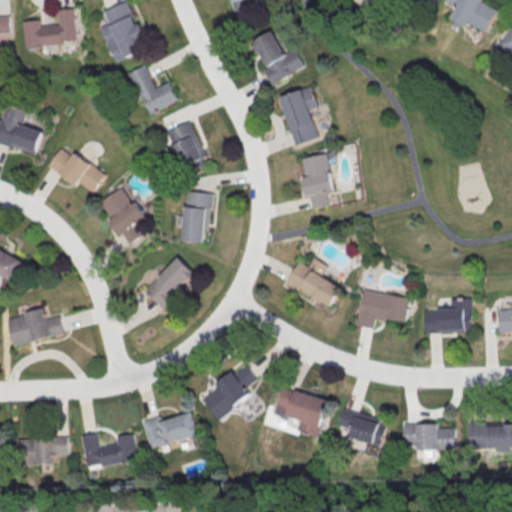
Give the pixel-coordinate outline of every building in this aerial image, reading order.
[(127,0),(104,10),(109,23),(100,26),(115,61),(142,50),(139,42),(145,40),(128,0),(127,0)] [(453,17),(488,32),(498,8),(482,1),(482,0),(447,0),(447,1),(457,5),(453,17)] [(23,20),(25,45),(75,42),(74,8),(57,9),(58,23),(40,24),(39,19),(23,20)] [(0,32),(10,32),(9,13),(0,13),(0,32)] [(511,28),(498,47),(511,57),(511,28)] [(272,83),(306,66),(296,48),(285,53),(273,30),(254,40),(268,68),(265,70),(272,83)] [(178,100),(169,81),(155,87),(145,65),(129,72),(148,114),(178,100)] [(281,95),(295,144),(319,137),(311,109),(319,106),(313,86),(281,95)] [(0,124),(0,141),(37,153),(44,130),(23,124),(28,110),(7,103),(0,124)] [(167,130),(186,173),(208,163),(189,121),(167,130)] [(95,191),(107,173),(74,152),(73,155),(61,147),(49,166),(77,184),(79,181),(95,191)] [(334,190),(328,152),(303,157),(306,176),(303,177),(306,196),(311,195),(313,208),(330,205),(327,191),(334,190)] [(100,201),(127,245),(143,235),(136,224),(145,218),(125,186),(100,201)] [(184,240),(208,241),(211,192),(186,191),(184,240)] [(0,248),(0,271),(15,279),(24,260),(0,248)] [(145,290),(163,308),(196,273),(178,256),(145,290)] [(286,282),(330,307),(342,286),(322,275),(328,265),(314,257),(309,266),(299,260),(286,282)] [(357,324),(373,327),(375,317),(405,322),(409,296),(362,289),(357,324)] [(472,297),(450,298),(450,308),(424,309),(425,331),(473,330),(472,297)] [(64,333),(60,314),(46,318),(44,308),(8,317),(15,345),(64,333)] [(511,308),(499,309),(499,331),(511,330),(511,308)] [(252,394),(246,387),(256,378),(245,364),(202,396),(219,419),(252,394)] [(274,413),(300,419),(298,429),(319,435),(328,398),(281,386),(274,413)] [(350,436),(382,445),(387,425),(379,423),(381,418),(343,408),(339,424),(353,428),(350,436)] [(161,415),(144,420),(152,447),(200,433),(194,411),(162,420),(161,415)] [(456,448),(455,427),(439,427),(438,422),(403,423),(404,441),(417,441),(418,450),(456,448)] [(511,422),(470,422),(469,446),(502,447),(502,449),(511,448),(511,422)] [(82,435),(87,465),(101,462),(101,466),(138,459),(134,433),(117,436),(118,443),(99,446),(97,432),(82,435)] [(68,436),(16,438),(17,464),(55,462),(55,454),(68,453),(68,436)]
